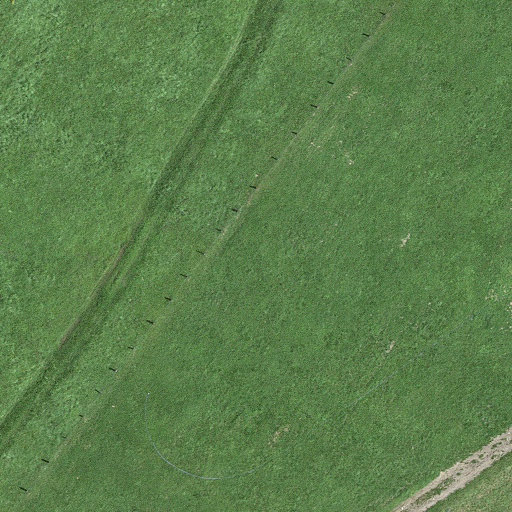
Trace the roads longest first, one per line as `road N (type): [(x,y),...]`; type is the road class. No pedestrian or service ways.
road 1 (track): [(0,424),(123,246),(253,0)]
road 2 (track): [(511,422),(396,511)]
